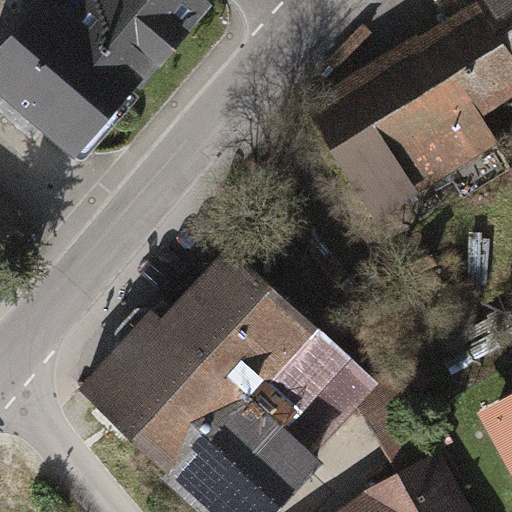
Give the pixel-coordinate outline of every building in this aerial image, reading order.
[(53,0),(43,0),(0,54),(0,78),(102,160),(225,6),(218,0),(89,0),(76,17),(53,0)] [(511,0),(478,0),(481,3),(511,53),(511,0)] [(511,95),(511,53),(481,3),(309,110),(377,220),(500,144),(481,114),(511,95)] [(0,248),(21,228),(0,207),(0,248)] [(178,319),(163,306),(93,381),(234,511),(290,511),(340,459),(275,399),(337,333),(245,248),(178,319)] [(412,473),(349,511),(485,511),(405,385),(371,407),(412,473)] [(511,392),(481,409),(511,466),(511,392)]
